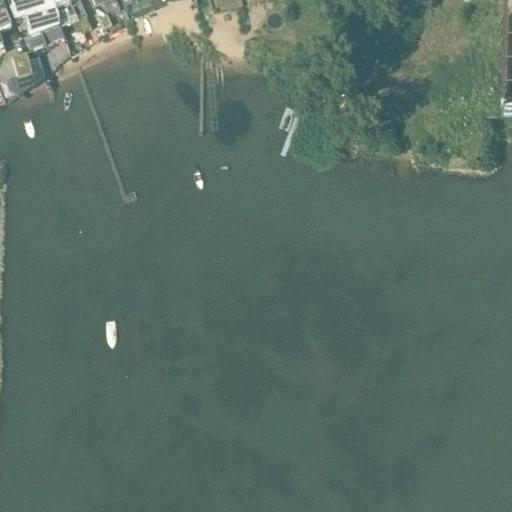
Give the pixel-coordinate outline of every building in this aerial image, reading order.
[(6,0),(16,27),(26,24),(30,56),(44,51),(64,44),(60,33),(59,23),(56,16),(55,16),(49,0),(6,0)] [(49,0),(55,16),(56,16),(59,23),(60,26),(75,21),(70,10),(66,0),(49,0)] [(66,0),(70,10),(75,21),(83,37),(92,33),(86,21),(86,22),(78,5),(86,3),(84,0),(66,0)] [(91,0),(95,9),(94,10),(99,20),(107,17),(119,12),(114,1),(114,0),(91,0)] [(511,0),(504,0),(501,119),(511,119),(511,0)] [(0,5),(0,51),(3,50),(0,40),(0,38),(11,34),(0,5)] [(23,58),(12,61),(18,83),(30,79),(23,58)]
